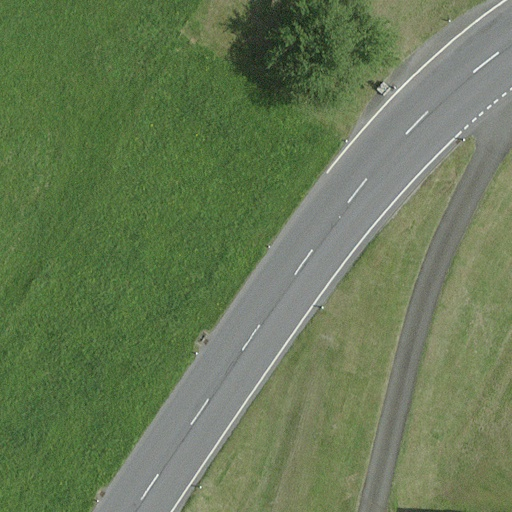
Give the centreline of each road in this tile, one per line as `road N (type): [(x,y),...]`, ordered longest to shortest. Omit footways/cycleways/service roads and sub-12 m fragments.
road 1 (primary): [(136,511),(332,228),(431,111),(511,51)]
road 2 (track): [(511,70),(458,205),(371,511)]
